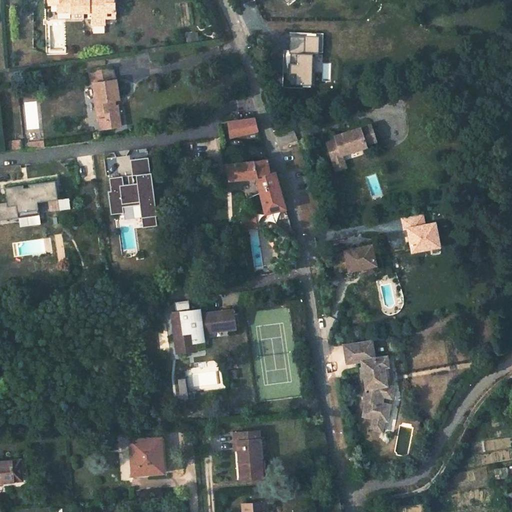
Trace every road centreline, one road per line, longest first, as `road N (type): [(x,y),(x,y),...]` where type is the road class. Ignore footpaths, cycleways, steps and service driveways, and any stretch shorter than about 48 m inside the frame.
road 1 (residential): [(343,492),(305,263),(222,0)]
road 2 (residential): [(343,492),(422,474),(466,399),(511,360)]
road 3 (unknown): [(307,276),(128,298)]
road 4 (unknown): [(240,50),(121,75)]
